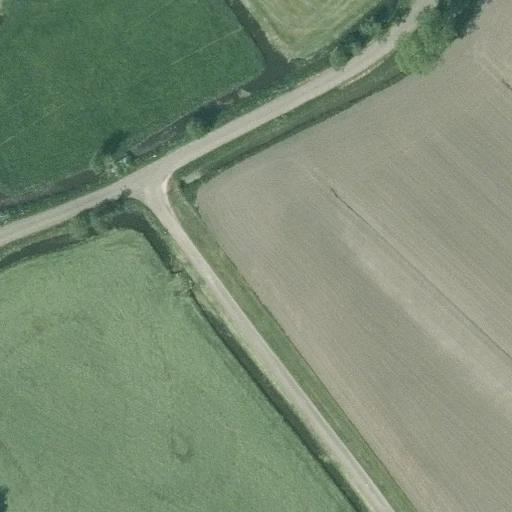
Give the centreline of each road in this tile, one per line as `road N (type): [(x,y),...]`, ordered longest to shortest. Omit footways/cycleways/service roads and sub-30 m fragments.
road 1 (unclassified): [(371,511),(136,190)]
road 2 (unclassified): [(136,190),(385,54),(437,0)]
road 3 (unclassified): [(0,252),(136,190)]
